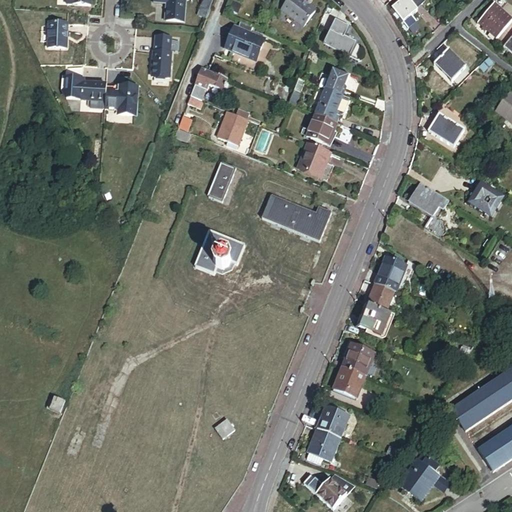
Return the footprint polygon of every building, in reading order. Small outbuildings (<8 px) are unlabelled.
[(70,0),(69,10),(93,12),(94,0),(70,0)] [(150,0),(150,8),(160,9),(159,25),(179,27),(181,0),(150,0)] [(200,22),(207,3),(199,0),(192,19),(200,22)] [(317,12),(304,0),(278,0),(277,3),(303,27),(317,12)] [(418,12),(416,10),(424,3),(421,0),(405,0),(391,12),(402,25),(403,24),(405,28),(409,28),(414,25),(414,21),(411,18),(418,12)] [(499,43),(511,27),(511,19),(495,5),(478,25),(499,43)] [(324,46),(352,58),(358,45),(345,39),(349,29),(335,23),(324,46)] [(233,55),(255,64),(264,43),(249,36),(252,30),(239,25),(237,31),(234,30),(227,47),(235,50),(233,55)] [(60,52),(79,53),(81,29),(62,27),(60,52)] [(154,82),(171,84),(173,59),(172,59),(172,56),(173,47),(173,43),(158,42),(157,59),(159,59),(158,65),(155,64),(154,82)] [(172,56),(181,56),(182,48),(173,47),(172,56)] [(225,51),(233,55),(235,50),(227,47),(225,51)] [(438,64),(453,81),(467,69),(452,52),(438,64)] [(308,61),(315,64),(319,57),(311,54),(308,61)] [(490,60),(480,69),(484,74),(495,65),(490,60)] [(206,92),(220,98),(227,80),(202,70),(194,90),(205,95),(206,92)] [(345,88),(349,77),(332,70),(327,82),(326,81),(323,83),(321,89),(326,91),(343,98),(347,89),(345,88)] [(300,97),(299,96),(305,83),(298,80),(287,105),(295,108),(300,97)] [(106,112),(107,97),(108,91),(108,90),(82,87),(80,104),(90,105),(89,111),(91,113),(104,115),(106,112)] [(190,99),(201,104),(205,95),(194,90),(190,99)] [(351,101),(343,98),(326,91),(315,116),(336,124),(339,117),(340,118),(343,117),(345,116),(351,101)] [(118,120),(135,121),(138,93),(121,92),(121,98),(107,97),(106,112),(119,114),(118,120)] [(187,107),(199,112),(203,104),(201,104),(190,99),(187,107)] [(511,99),(497,116),(511,128),(511,99)] [(216,140),(236,148),(247,122),(227,114),(216,140)] [(306,138),(326,146),(332,133),(335,134),(338,125),(336,124),(315,116),(306,138)] [(429,134),(453,150),(465,133),(441,117),(429,134)] [(176,138),(186,142),(189,135),(178,131),(176,138)] [(326,146),(329,147),(335,134),(332,133),(326,146)] [(325,163),(326,164),(330,154),(307,145),(297,170),(318,178),(325,163)] [(207,199),(221,205),(235,172),(220,166),(207,199)] [(493,217),(504,201),(480,186),(465,208),(482,219),(486,213),(493,217)] [(409,203),(436,221),(447,205),(420,187),(409,203)] [(317,211),(315,217),(270,199),(261,221),(319,245),(330,217),(317,211)] [(482,219),(489,223),(493,217),(486,213),(482,219)] [(445,239),(450,231),(436,221),(430,230),(445,239)] [(222,273),(227,271),(230,265),(237,267),(244,249),(208,235),(195,270),(215,278),(217,271),(222,273)] [(392,293),(403,267),(384,259),(373,285),(392,293)] [(412,271),(414,267),(405,261),(403,267),(412,271)] [(365,305),(384,313),(392,293),(373,285),(365,305)] [(511,306),(497,299),(494,304),(508,311),(511,306)] [(355,326),(356,327),(365,305),(364,304),(355,326)] [(356,327),(379,336),(388,315),(384,313),(365,305),(356,327)] [(462,348),(447,342),(443,353),(458,358),(462,348)] [(342,369),(366,379),(375,357),(352,347),(342,369)] [(511,372),(454,412),(469,434),(511,404),(511,368),(511,370),(511,371),(511,372)] [(333,391),(357,401),(366,379),(342,369),(333,391)] [(56,415),(61,405),(50,400),(45,411),(56,415)] [(317,431),(340,441),(349,420),(326,410),(317,431)] [(222,440),(233,431),(226,421),(215,429),(222,440)] [(511,468),(511,464),(511,462),(511,430),(481,451),(496,474),(508,466),(510,470),(511,468)] [(333,464),(343,443),(340,441),(317,431),(307,453),(309,454),(323,460),(333,464)] [(320,467),(323,460),(309,454),(306,460),(320,467)] [(400,489),(421,505),(434,488),(443,495),(449,488),(439,481),(440,480),(435,476),(438,472),(428,463),(424,468),(419,464),(400,489)] [(330,481),(347,497),(355,488),(347,481),(334,476),(330,481)] [(333,511),(347,497),(330,481),(322,489),(312,479),(306,485),(333,511)] [(378,491),(381,484),(368,479),(365,486),(378,491)]
